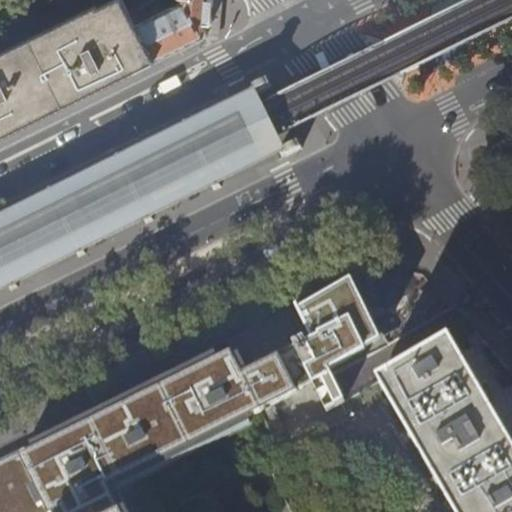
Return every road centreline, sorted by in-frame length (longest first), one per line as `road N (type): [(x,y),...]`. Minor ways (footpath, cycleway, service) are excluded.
road 1 (primary): [(0,392),(346,217),(392,141)]
road 2 (primary): [(302,29),(0,179)]
road 3 (tertiary): [(392,141),(511,291)]
road 4 (unclassified): [(302,29),(392,141)]
road 5 (primary): [(392,141),(511,74)]
